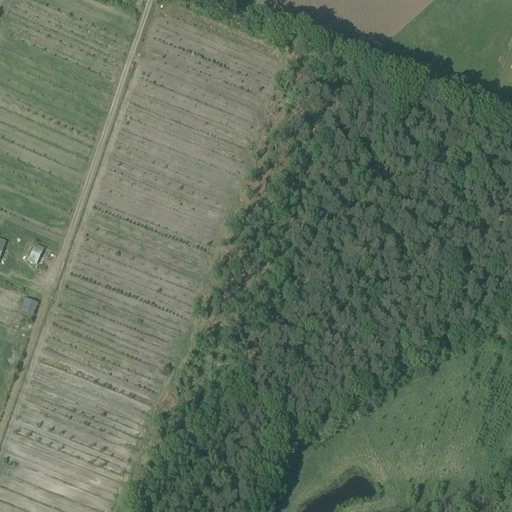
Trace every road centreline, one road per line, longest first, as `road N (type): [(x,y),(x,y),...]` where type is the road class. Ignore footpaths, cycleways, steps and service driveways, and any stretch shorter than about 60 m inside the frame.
road 1 (track): [(407,81),(250,511)]
road 2 (unclassified): [(511,121),(213,0)]
